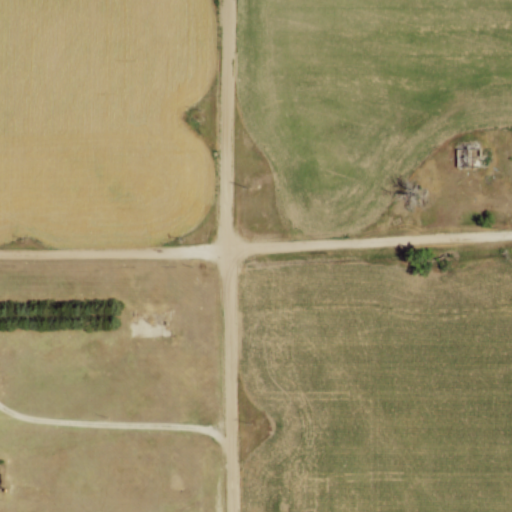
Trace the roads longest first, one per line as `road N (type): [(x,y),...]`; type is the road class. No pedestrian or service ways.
road 1 (residential): [(0,251),(146,252),(511,233)]
road 2 (residential): [(230,511),(228,0)]
